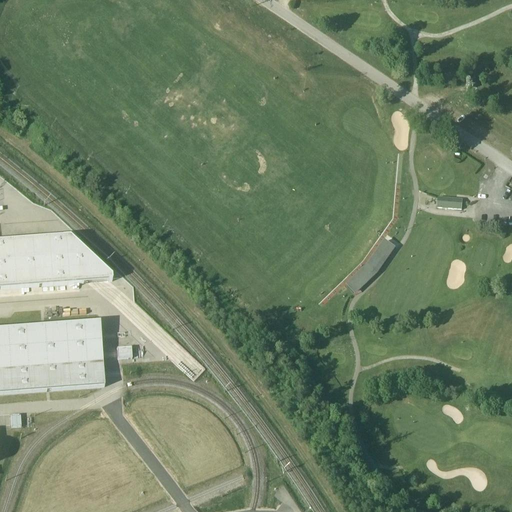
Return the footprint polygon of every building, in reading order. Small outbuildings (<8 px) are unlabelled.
[(462,201),(438,199),(437,209),(461,211),(462,201)] [(113,281),(113,276),(71,237),(0,241),(0,289),(93,283),(99,283),(113,281)] [(401,256),(391,248),(352,295),(362,303),(401,256)] [(99,324),(0,331),(0,395),(104,388),(99,324)] [(117,351),(118,360),(131,359),(131,350),(117,351)] [(26,416),(11,416),(11,428),(27,428),(26,416)]
